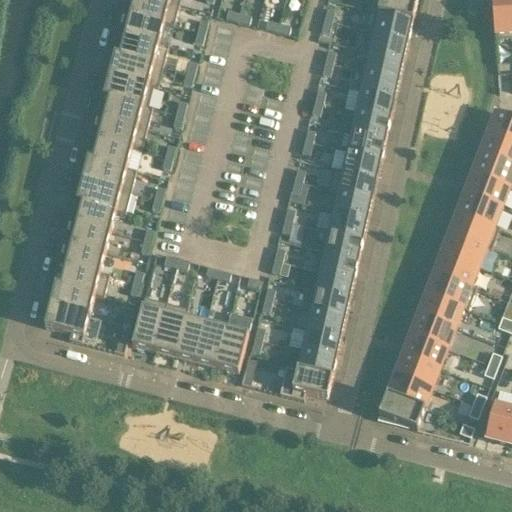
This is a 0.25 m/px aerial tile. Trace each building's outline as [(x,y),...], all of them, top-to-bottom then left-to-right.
[(174,29),(180,8),(149,0),(129,0),(125,16),(165,26),(165,27),(174,29)] [(378,16),(413,23),(418,3),(406,0),(371,0),(369,14),(378,16)] [(511,41),(511,0),(492,0),(495,43),(511,41)] [(324,24),(332,26),(335,14),(327,12),(324,24)] [(238,25),(240,17),(228,14),(226,22),(238,25)] [(367,14),(363,33),(374,36),(409,44),(413,23),(378,16),(369,14),(367,14)] [(159,47),(160,46),(165,27),(165,26),(125,16),(120,37),(159,47)] [(240,17),(238,25),(249,28),(251,20),(240,17)] [(197,35),(205,37),(208,25),(200,23),(197,35)] [(265,32),(277,35),(279,27),(268,24),(265,32)] [(332,26),(324,24),(321,36),(329,38),(332,26)] [(279,27),(277,35),(289,38),(291,30),(279,27)] [(358,32),(353,52),(365,54),(365,55),(369,56),(369,55),(404,63),(409,44),(374,36),(363,33),(358,32)] [(194,46),(202,48),(205,37),(197,35),(194,46)] [(169,49),(160,46),(159,47),(120,37),(115,58),(163,71),(169,49)] [(325,66),(333,68),(336,56),(328,54),(325,66)] [(365,75),(400,83),(404,63),(369,55),(369,56),(365,75)] [(115,58),(109,79),(153,90),(153,91),(158,92),(163,71),(115,58)] [(190,65),(187,76),(195,78),(198,67),(190,65)] [(330,80),(333,68),(325,66),(322,78),(330,80)] [(360,95),(395,103),(400,83),(365,75),(360,95)] [(195,78),(187,76),(184,88),(192,90),(195,78)] [(148,111),(148,110),(153,91),(153,90),(109,79),(104,100),(148,111)] [(348,92),(343,112),(356,115),(391,123),(395,103),(360,95),(348,92)] [(315,105),(323,108),(326,96),(318,94),(315,105)] [(148,111),(104,100),(99,121),(147,133),(153,111),(148,110),(148,111)] [(179,104),(176,118),(184,120),(187,106),(179,104)] [(320,119),(323,108),(315,105),(312,117),(320,119)] [(351,135),(386,143),(391,123),(356,115),(351,135)] [(488,136),(511,145),(511,121),(496,115),(488,136)] [(181,132),(184,120),(176,118),(173,130),(181,132)] [(133,152),(132,153),(142,155),(147,133),(99,121),(93,142),(133,152)] [(305,145),(313,147),(316,135),(308,133),(305,145)] [(341,133),(336,153),(347,155),(382,163),(386,143),(351,135),(341,133)] [(511,145),(488,136),(480,157),(511,168),(511,145)] [(127,172),(132,153),(133,152),(93,142),(88,162),(127,173),(127,172)] [(310,159),(313,147),(305,145),(302,157),(310,159)] [(168,149),(165,160),(173,162),(176,151),(168,149)] [(336,153),(332,171),(333,172),(343,174),(342,175),(377,183),(382,163),(347,155),(336,153)] [(472,177),(510,191),(511,186),(511,168),(480,157),(472,177)] [(173,162),(165,160),(162,172),(170,174),(173,162)] [(127,173),(88,162),(82,183),(131,196),(137,174),(127,172),(127,173)] [(328,193),(338,195),(373,203),(377,183),(342,175),(343,174),(333,172),(328,193)] [(298,173),(295,185),(303,187),(306,175),(298,173)] [(510,191),(472,177),(465,197),(503,211),(510,191)] [(117,215),(116,216),(126,218),(131,196),(82,183),(77,204),(117,215)] [(292,196),(300,198),(303,187),(295,185),(292,196)] [(154,202),(162,204),(165,192),(157,190),(154,202)] [(338,195),(333,215),(368,222),(373,203),(338,195)] [(495,231),(503,211),(465,197),(457,217),(495,232),(495,231)] [(159,216),(162,204),(154,202),(151,214),(159,216)] [(117,215),(77,204),(72,225),(111,236),(116,216),(117,215)] [(288,212),(285,224),(293,226),(296,214),(288,212)] [(333,218),(329,234),(364,242),(368,222),(333,215),(333,218)] [(487,252),(487,253),(491,254),(500,233),(495,231),(495,232),(457,217),(449,237),(487,252)] [(290,238),(293,226),(285,224),(282,236),(290,238)] [(111,236),(72,225),(66,246),(106,256),(111,236)] [(144,244),(152,246),(155,234),(147,232),(144,244)] [(320,253),(359,262),(364,242),(324,233),(320,253)] [(487,252),(449,237),(441,257),(479,272),(487,253),(487,252)] [(152,246),(144,244),(141,256),(149,258),(152,246)] [(101,277),(106,256),(66,246),(61,267),(100,277),(101,277)] [(275,264),(283,266),(286,254),(278,252),(275,264)] [(315,274),(320,275),(320,274),(355,282),(359,262),(320,253),(315,274)] [(472,292),(472,291),(479,272),(441,257),(434,278),(472,292)] [(166,260),(164,268),(176,271),(178,263),(166,260)] [(189,266),(178,263),(176,271),(187,274),(189,266)] [(275,264),(272,275),(288,279),(291,268),(283,266),(275,264)] [(95,298),(95,299),(104,302),(110,279),(101,277),(100,277),(61,267),(56,288),(95,298)] [(218,282),(220,274),(208,271),(206,279),(218,282)] [(133,286),(141,288),(144,276),(136,274),(133,286)] [(231,277),(220,274),(218,282),(229,285),(231,277)] [(316,294),(350,302),(355,282),(320,274),(320,275),(316,294)] [(472,292),(434,278),(426,298),(464,312),(463,313),(468,315),(476,293),(472,291),(472,292)] [(259,293),(261,285),(249,282),(247,290),(259,293)] [(138,299),(141,288),(133,286),(130,297),(138,299)] [(50,309),(90,319),(95,299),(95,298),(56,288),(50,309)] [(268,291),(265,303),(273,305),(276,293),(268,291)] [(307,292),(303,312),(311,314),(346,322),(350,302),(316,294),(307,292)] [(426,298),(418,318),(456,332),(463,313),(464,312),(426,298)] [(167,307),(145,301),(132,351),(154,357),(167,307)] [(273,305),(265,303),(262,315),(270,317),(273,305)] [(188,313),(167,307),(154,357),(175,362),(185,322),(186,322),(188,313)] [(82,347),(90,319),(50,309),(45,331),(71,338),(70,344),(82,347)] [(311,314),(307,334),(341,341),(346,322),(311,314)] [(133,318),(125,316),(122,328),(130,330),(133,318)] [(227,332),(216,373),(238,379),(249,338),(248,338),(252,323),(231,317),(227,332)] [(448,353),(456,332),(418,318),(411,338),(448,353)] [(498,332),(507,335),(511,324),(502,321),(498,332)] [(206,327),(186,322),(185,322),(175,362),(195,368),(206,327)] [(227,332),(206,327),(195,368),(216,373),(227,332)] [(255,343),(263,345),(266,333),(258,331),(255,343)] [(307,334),(302,354),(337,361),(341,341),(307,334)] [(448,353),(411,338),(403,358),(441,373),(448,353)] [(126,345),(118,343),(115,355),(123,357),(126,345)] [(263,345),(255,343),(252,354),(260,357),(263,345)] [(302,354),(298,374),(332,381),(337,361),(302,354)] [(493,356),(488,368),(498,371),(502,360),(493,356)] [(395,378),(433,393),(441,373),(403,358),(395,378)] [(493,382),(498,371),(488,368),(484,379),(493,382)] [(287,371),(280,398),(291,401),(304,404),(305,397),(327,402),(332,381),(298,374),(287,371)] [(244,385),(252,387),(254,378),(246,376),(244,385)] [(387,399),(425,413),(433,393),(395,378),(387,399)] [(495,407),(486,442),(508,447),(511,430),(511,397),(500,394),(496,407),(495,407)] [(473,408),(482,412),(487,401),(477,397),(473,408)] [(417,434),(425,413),(387,399),(379,420),(417,434)] [(482,412),(473,408),(469,419),(478,423),(482,412)] [(460,437),(471,441),(474,432),(463,428),(460,437)]
